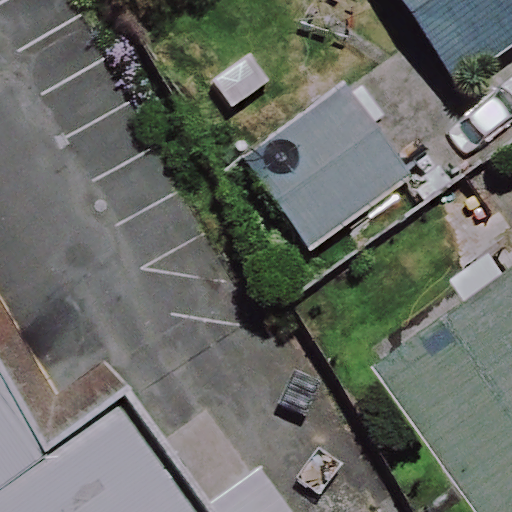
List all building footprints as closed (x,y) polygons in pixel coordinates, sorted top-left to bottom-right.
[(511,48),(511,0),(379,0),(447,95),(511,48)] [(405,193),(339,98),(238,167),(304,263),(405,193)] [(0,491),(94,426),(0,270),(0,491)] [(511,511),(511,273),(390,360),(498,511),(511,511)] [(0,511),(207,511),(130,401),(94,426),(0,491),(0,511)]
